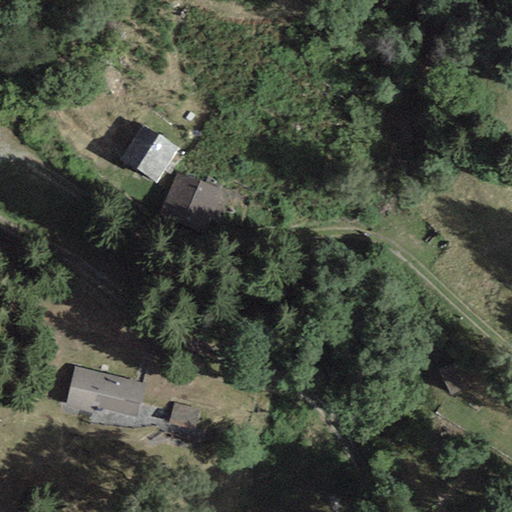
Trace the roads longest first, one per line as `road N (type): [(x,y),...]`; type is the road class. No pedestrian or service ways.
road 1 (track): [(0,167),(44,171),(122,222),(169,240),(363,232),(412,261),(511,351)]
road 2 (track): [(382,511),(336,433),(295,390),(194,344),(93,271),(0,219)]
